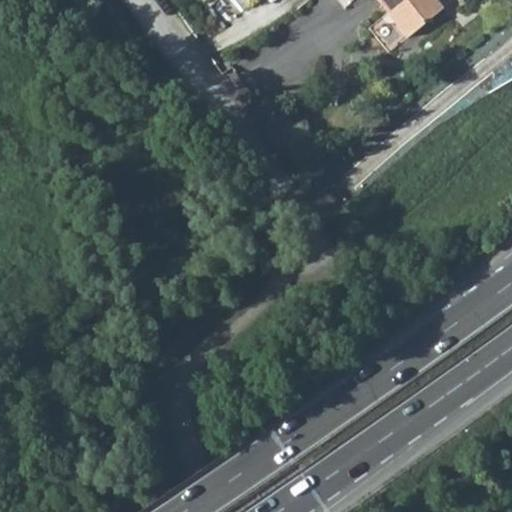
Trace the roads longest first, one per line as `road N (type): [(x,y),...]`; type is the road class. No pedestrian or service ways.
road 1 (trunk): [(511,282),(184,511)]
road 2 (residential): [(309,259),(319,252),(138,0)]
road 3 (track): [(309,259),(183,370),(177,425),(211,511)]
road 4 (trunk): [(280,511),(511,347)]
